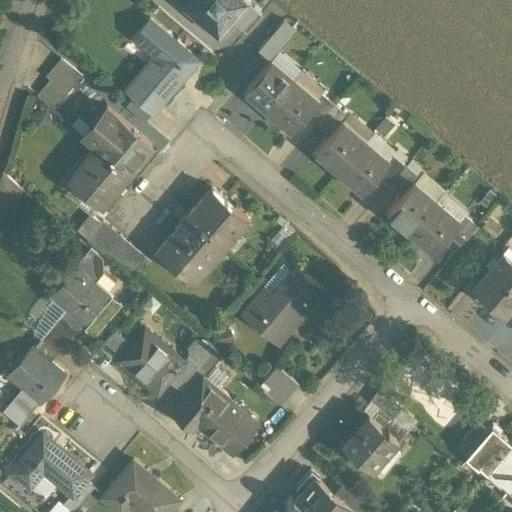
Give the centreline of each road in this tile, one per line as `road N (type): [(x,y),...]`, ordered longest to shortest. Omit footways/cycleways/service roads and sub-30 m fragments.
road 1 (residential): [(412,304),(209,135),(135,226)]
road 2 (residential): [(412,304),(234,511)]
road 3 (residential): [(511,389),(412,304)]
